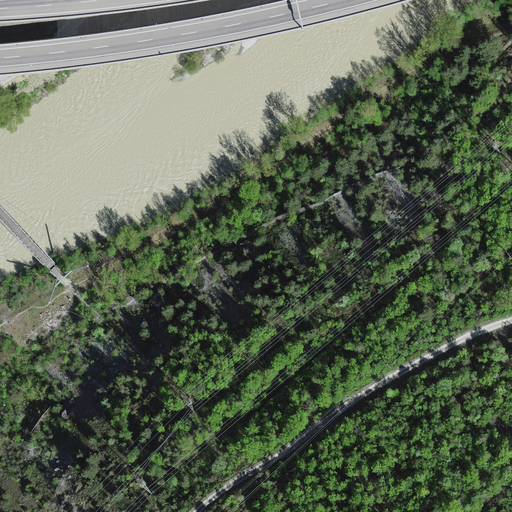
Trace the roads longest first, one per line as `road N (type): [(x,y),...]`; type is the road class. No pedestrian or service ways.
road 1 (track): [(511,320),(392,373),(194,511)]
road 2 (motorway): [(0,57),(143,40),(341,0)]
